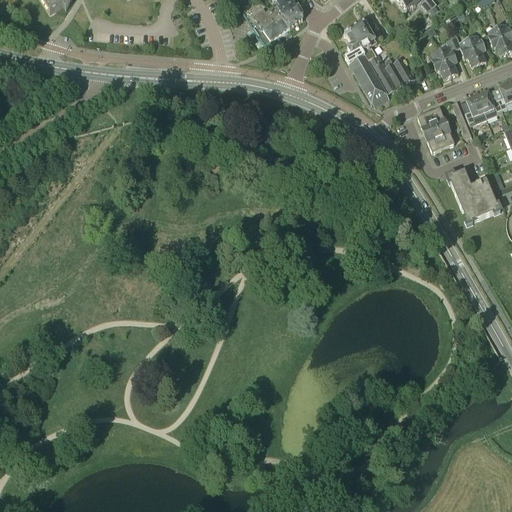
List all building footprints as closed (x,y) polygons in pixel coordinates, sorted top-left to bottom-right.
[(38,0),(50,17),(62,9),(66,14),(71,4),(68,0),(38,0)] [(304,20),(291,0),(268,0),(277,12),(276,12),(290,33),(302,24),(304,20)] [(432,11),(421,0),(396,0),(399,4),(399,5),(406,13),(411,9),(412,11),(419,5),(427,15),(429,14),(433,18),(436,16),(432,11)] [(421,0),(432,11),(436,16),(439,14),(434,9),(436,8),(428,0),(421,0)] [(465,6),(461,0),(457,0),(453,3),(458,10),(461,14),(467,10),(464,6),(465,6)] [(488,7),(483,0),(477,3),(481,10),(488,7)] [(290,33),(276,12),(274,13),(274,12),(271,14),(269,11),(268,12),(262,8),(260,5),(244,17),(258,39),(265,49),(270,46),(270,47),(290,33)] [(465,21),(462,15),(456,18),(460,24),(465,21)] [(406,25),(409,19),(404,16),(401,22),(406,25)] [(452,27),(459,23),(455,16),(448,21),(452,27)] [(192,26),(198,46),(205,44),(200,23),(192,26)] [(374,77),(385,71),(378,58),(376,59),(371,51),(377,47),(366,28),(366,27),(361,26),(361,27),(348,34),(345,33),(344,39),(346,40),(352,49),(347,51),(351,58),(344,61),(353,77),(369,68),(374,77)] [(498,28),(496,29),(507,57),(511,54),(511,48),(510,44),(511,43),(511,38),(509,31),(507,32),(506,28),(499,30),(498,28)] [(507,57),(496,29),(494,30),(495,32),(488,35),(490,39),(488,40),(493,51),(496,50),(500,60),(507,57)] [(432,30),(427,32),(431,39),(436,37),(432,30)] [(431,39),(427,32),(422,35),(423,36),(415,41),(417,43),(424,39),(427,42),(432,40),(431,39)] [(469,39),(467,40),(479,68),(486,65),(482,56),(485,54),(481,43),(479,43),(477,39),(470,42),(469,39)] [(457,40),(451,42),(456,54),(460,52),(464,63),(468,61),(472,71),(479,68),(467,40),(465,41),(466,44),(460,46),(457,40)] [(441,51),(439,52),(451,80),(458,77),(454,67),(457,66),(453,55),(456,54),(451,42),(446,44),(448,51),(442,54),(441,51)] [(451,80),(439,52),(437,53),(438,55),(434,57),(433,62),(431,63),(436,74),(440,73),(444,83),(451,80)] [(402,61),(385,71),(397,92),(414,82),(402,61)] [(369,68),(353,77),(371,107),(397,92),(385,71),(374,77),(369,68)] [(511,104),(511,92),(509,86),(498,91),(503,101),(497,103),(502,114),(507,112),(505,107),(511,104)] [(477,99),(486,123),(497,119),(496,116),(502,114),(497,103),(492,105),(488,95),(477,99)] [(486,123),(477,99),(466,104),(470,114),(464,116),(469,127),(474,125),(475,127),(486,123)] [(461,133),(467,130),(457,105),(451,107),(461,133)] [(432,157),(454,148),(439,112),(417,121),(432,157)] [(471,183),(468,184),(464,175),(453,179),(453,178),(446,180),(449,187),(450,186),(457,204),(465,222),(463,223),(466,229),(473,227),(472,225),(483,221),(493,217),(494,218),(500,215),(498,209),(496,209),(486,184),(476,188),(475,184),(471,183)] [(491,179),(494,186),(500,184),(498,177),(491,179)] [(510,199),(506,191),(498,194),(504,208),(511,204),(510,199)]
